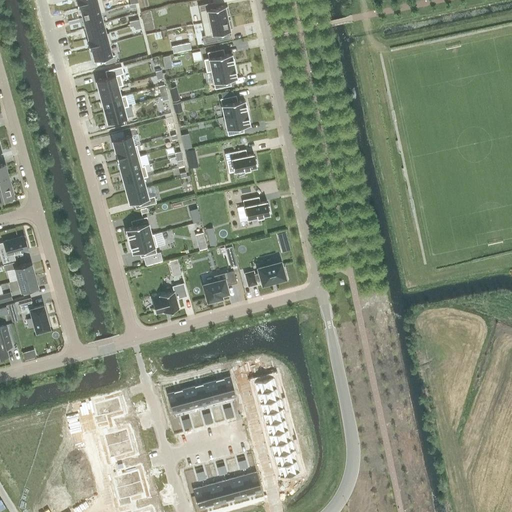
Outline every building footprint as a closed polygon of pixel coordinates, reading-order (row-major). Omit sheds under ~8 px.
[(102,1),(79,7),(82,17),(100,12),(105,11),(102,1)] [(210,2),(198,5),(201,23),(227,17),(227,15),(229,15),(227,7),(225,7),(225,5),(211,8),(210,2)] [(100,12),(82,17),(85,28),(103,23),(100,12)] [(227,17),(201,23),(204,35),(202,35),(203,44),(218,41),(216,33),(230,30),(229,28),(231,28),(230,20),(228,20),(227,17)] [(103,23),(85,28),(87,38),(106,33),(103,23)] [(87,38),(86,38),(86,39),(89,49),(90,49),(109,44),(111,43),(108,33),(108,32),(106,33),(87,38)] [(109,44),(90,49),(93,60),(103,58),(104,63),(116,60),(114,54),(112,55),(109,44)] [(203,59),(206,71),(235,65),(233,58),(232,59),(231,53),(221,55),(220,49),(207,52),(208,58),(203,59)] [(235,65),(206,71),(206,72),(211,71),(214,89),(228,86),(227,80),(236,78),(235,72),(236,72),(235,65)] [(122,85),(119,74),(95,80),(98,91),(118,86),(122,85)] [(118,86),(98,91),(101,101),(121,96),(120,96),(118,86)] [(170,95),(172,101),(179,99),(178,93),(170,95)] [(121,96),(101,101),(104,112),(123,107),(128,106),(125,94),(120,96),(121,96)] [(220,99),(224,118),(248,112),(246,106),(245,106),(244,100),(235,102),(233,96),(220,99)] [(161,105),(163,113),(172,110),(170,102),(161,105)] [(123,107),(104,112),(107,123),(126,117),(123,107)] [(248,112),(224,118),(228,136),(241,133),(240,127),(249,125),(248,120),(249,119),(248,112)] [(131,135),(112,140),(114,151),(134,146),(134,145),(131,135)] [(114,151),(117,161),(139,155),(136,145),(134,145),(134,146),(114,151)] [(243,150),(224,153),(228,172),(256,166),(256,165),(257,165),(256,159),(254,159),(253,154),(244,156),(243,150)] [(139,155),(117,161),(120,172),(142,166),(142,165),(139,155)] [(120,172),(123,182),(142,177),(143,177),(147,176),(144,165),(142,165),(142,166),(120,172)] [(0,176),(0,188),(10,185),(7,175),(0,176)] [(123,182),(126,193),(145,187),(143,177),(142,177),(123,182)] [(0,200),(13,196),(10,185),(0,188),(0,200)] [(145,187),(126,193),(129,203),(142,200),(144,206),(156,203),(154,196),(148,197),(145,187)] [(242,200),(246,219),(269,214),(269,213),(270,213),(269,206),(268,206),(266,201),(257,203),(256,197),(242,200)] [(151,234),(146,216),(133,220),(134,226),(125,228),(127,234),(125,234),(127,241),(151,234)] [(209,227),(211,244),(218,243),(216,226),(209,227)] [(206,231),(198,232),(200,248),(208,247),(206,231)] [(153,234),(127,241),(129,248),(130,248),(132,253),(141,250),(143,256),(156,253),(155,247),(157,246),(153,234)] [(24,235),(3,241),(5,250),(0,251),(0,253),(3,263),(15,259),(13,253),(27,249),(24,235)] [(170,260),(176,275),(184,272),(178,257),(170,260)] [(14,261),(3,265),(5,271),(14,268),(17,280),(35,275),(31,262),(16,267),(14,261)] [(262,284),(276,280),(277,282),(286,279),(283,267),(281,268),(280,262),(258,268),(259,272),(253,274),(253,271),(245,273),(248,286),(256,283),(255,281),(261,279),(262,284)] [(227,278),(203,284),(207,301),(221,297),(220,294),(227,292),(225,285),(236,282),(233,270),(226,272),(227,278)] [(17,280),(20,292),(38,287),(35,275),(17,280)] [(159,296),(151,299),(155,313),(163,311),(163,312),(165,312),(165,313),(169,311),(178,308),(176,299),(187,296),(183,282),(172,286),(173,291),(159,295),(159,296)] [(10,292),(0,294),(0,302),(12,299),(10,292)] [(30,310),(35,331),(36,332),(37,332),(37,331),(38,331),(38,333),(48,330),(47,329),(48,328),(49,328),(49,327),(43,306),(43,305),(43,304),(42,305),(33,307),(31,301),(19,304),(21,311),(29,309),(29,310),(30,310)] [(0,310),(1,315),(8,314),(6,306),(0,307),(0,310)] [(0,357),(7,356),(5,348),(12,346),(6,325),(0,326),(0,357)] [(27,360),(38,355),(35,348),(24,352),(27,360)] [(230,376),(219,379),(225,399),(235,396),(230,376)] [(273,376),(253,381),(256,393),(276,387),(273,376)] [(219,379),(209,381),(214,402),(225,399),(219,379)] [(209,381),(198,384),(204,405),(214,402),(209,381)] [(198,384),(188,387),(193,407),(204,405),(198,384)] [(188,387),(177,390),(183,410),(193,407),(188,387)] [(276,387),(256,393),(259,403),(280,397),(279,397),(276,387)] [(177,390),(166,393),(172,413),(183,410),(177,390)] [(97,416),(93,417),(95,424),(107,421),(105,414),(121,410),(118,397),(93,404),(97,416)] [(280,397),(259,403),(262,413),(283,408),(280,397)] [(283,408),(262,413),(265,424),(285,418),(282,408),(283,408)] [(265,424),(260,425),(263,436),(268,434),(288,429),(285,418),(265,424)] [(8,422),(0,427),(0,442),(10,437),(13,442),(24,436),(20,430),(15,433),(8,422)] [(106,428),(102,429),(104,435),(107,446),(130,440),(127,428),(108,434),(106,428)] [(288,429),(268,434),(270,445),(291,439),(290,439),(288,429)] [(291,439),(270,445),(273,455),(294,449),(291,439)] [(130,440),(107,446),(110,458),(112,463),(115,462),(114,456),(133,451),(130,440)] [(294,449),(273,455),(276,466),(296,460),(293,450),(294,450),(294,449)] [(23,451),(5,462),(11,472),(29,461),(23,451)] [(296,460),(276,466),(279,477),(299,471),(296,460)] [(29,461),(11,472),(17,482),(36,471),(29,461)] [(117,476),(113,477),(116,488),(141,482),(138,470),(121,475),(120,469),(116,470),(117,476)] [(256,471),(245,474),(250,494),(261,491),(256,471)] [(245,474),(234,477),(240,497),(250,494),(245,474)] [(234,477),(224,480),(230,500),(240,497),(234,477)] [(224,480),(214,482),(219,503),(230,500),(224,480)] [(141,482),(116,488),(119,499),(117,499),(119,506),(131,503),(130,497),(144,493),(141,482)] [(214,482),(203,485),(209,506),(219,503),(214,482)] [(203,485),(192,488),(198,509),(209,506),(203,485)] [(46,488),(27,498),(34,509),(52,498),(46,488)] [(52,498),(34,509),(35,511),(50,511),(58,508),(52,498)]
